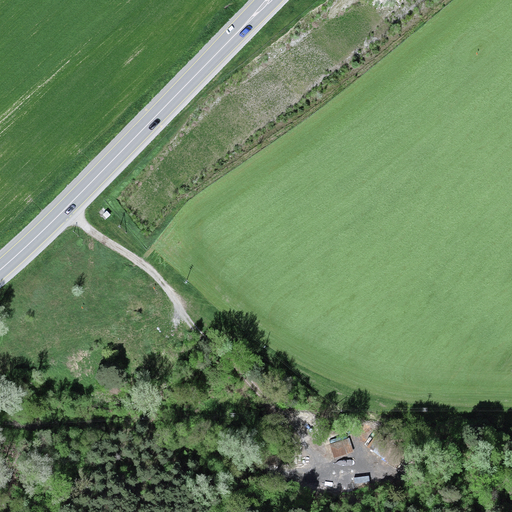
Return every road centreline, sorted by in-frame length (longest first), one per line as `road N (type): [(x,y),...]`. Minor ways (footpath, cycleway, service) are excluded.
road 1 (motorway): [(0,315),(53,283),(401,0)]
road 2 (motorway): [(358,0),(43,249),(0,272)]
road 3 (track): [(61,211),(157,277),(247,387),(293,420),(326,463),(350,462)]
road 4 (primary): [(267,0),(0,271)]
